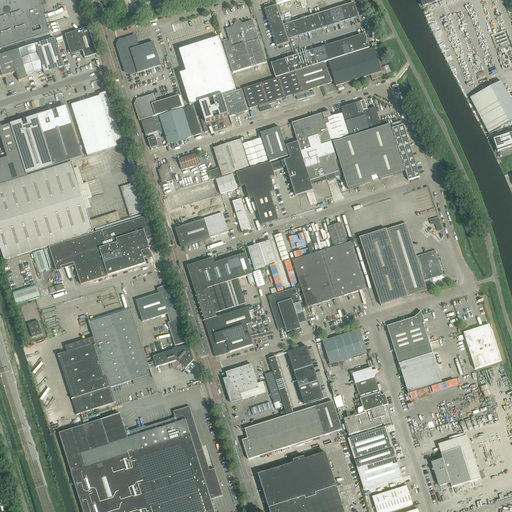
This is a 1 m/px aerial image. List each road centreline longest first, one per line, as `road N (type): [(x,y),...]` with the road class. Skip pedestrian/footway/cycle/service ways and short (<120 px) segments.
road 1 (unclassified): [(174,261),(434,179)]
road 2 (unclassified): [(142,159),(373,88)]
road 3 (unclassified): [(369,318),(469,286),(434,179)]
road 4 (unclassified): [(430,511),(369,318)]
road 5 (unclassified): [(208,369),(369,318)]
road 6 (unclassified): [(253,0),(272,55),(366,24)]
road 7 (unclassified): [(37,305),(174,261)]
road 8 (unclassified): [(104,39),(235,0)]
